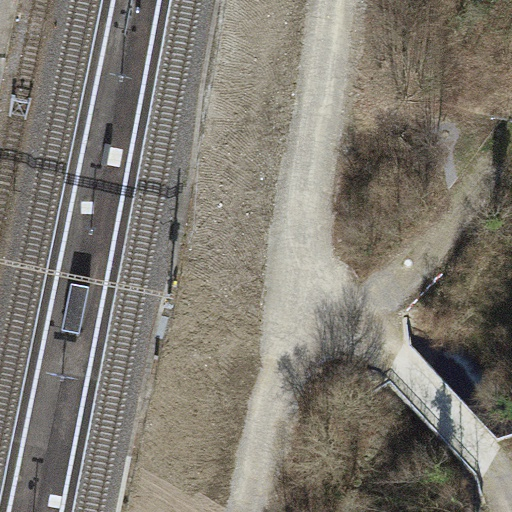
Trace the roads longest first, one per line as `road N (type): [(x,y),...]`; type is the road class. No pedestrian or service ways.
road 1 (track): [(511,498),(493,461),(391,353),(292,293)]
road 2 (track): [(336,0),(292,293)]
road 3 (track): [(343,322),(408,264),(511,136)]
road 4 (track): [(292,293),(252,511)]
